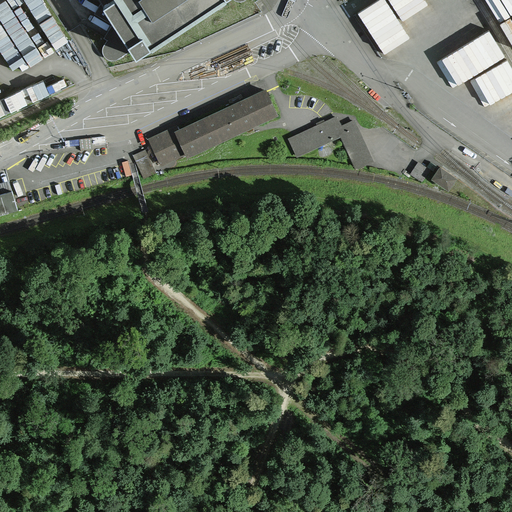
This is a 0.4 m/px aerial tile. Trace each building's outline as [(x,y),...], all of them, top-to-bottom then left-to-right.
[(96,0),(136,62),(232,0),(235,0),(238,1),(241,1),(244,0),(96,0)] [(279,113),(267,87),(175,132),(172,126),(146,139),(158,164),(184,151),(187,158),(279,113)] [(336,117),(287,140),(296,159),(339,138),(355,171),(372,163),(353,121),(341,126),(336,117)] [(145,149),(133,155),(145,179),(157,173),(145,149)] [(457,179),(441,167),(432,179),(448,191),(457,179)] [(0,215),(22,209),(16,187),(0,191),(0,215)]
